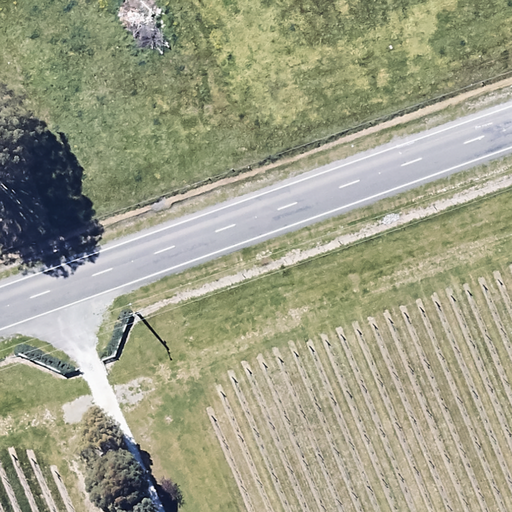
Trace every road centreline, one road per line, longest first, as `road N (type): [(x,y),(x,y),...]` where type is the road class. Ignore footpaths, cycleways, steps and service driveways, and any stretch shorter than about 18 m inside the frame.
road 1 (track): [(511,243),(0,425)]
road 2 (primary): [(0,293),(511,112)]
road 3 (track): [(53,275),(157,511)]
